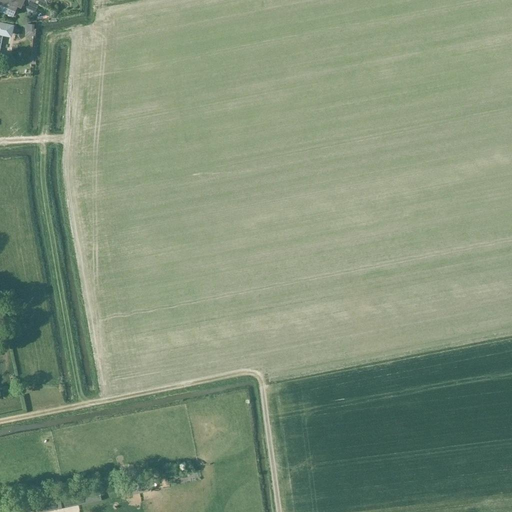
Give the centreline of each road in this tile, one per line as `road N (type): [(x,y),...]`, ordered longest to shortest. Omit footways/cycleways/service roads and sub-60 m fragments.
road 1 (track): [(280,511),(265,386),(257,376),(0,422)]
road 2 (track): [(70,34),(52,41),(42,181),(82,406)]
